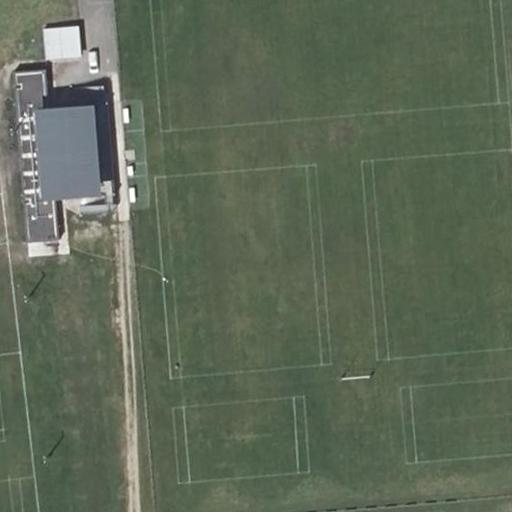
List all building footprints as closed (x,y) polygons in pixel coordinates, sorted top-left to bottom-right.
[(78,58),(75,28),(64,29),(66,59),(78,58)] [(66,59),(64,29),(43,31),(46,61),(66,59)] [(70,175),(65,119),(49,121),(47,101),(33,102),(35,121),(41,120),(46,177),(70,175)] [(111,189),(105,115),(65,119),(70,175),(71,192),(111,189)] [(70,175),(46,177),(48,194),(71,192),(70,175)]
